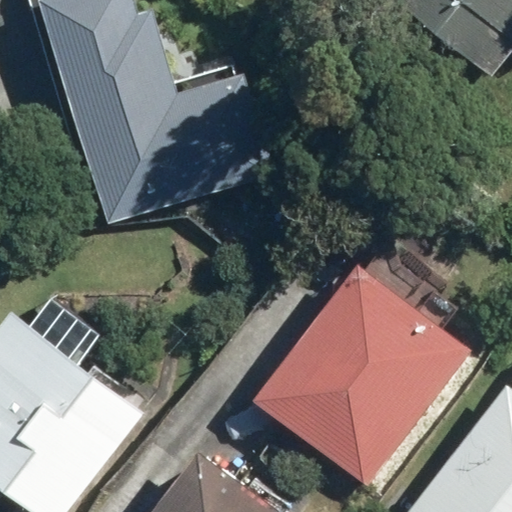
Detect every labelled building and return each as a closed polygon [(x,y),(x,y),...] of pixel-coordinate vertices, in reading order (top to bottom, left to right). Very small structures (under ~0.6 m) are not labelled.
[(126,0),(31,0),(103,223),(272,170),(242,76),(177,96),(147,4),(130,10),(126,0)] [(511,0),(386,0),(489,78),(511,47),(511,0)] [(352,261),(250,401),(369,487),(471,347),(352,261)] [(3,309),(0,312),(0,489),(29,511),(66,511),(149,404),(87,357),(103,336),(49,295),(25,326),(3,309)] [(511,511),(511,390),(501,382),(401,511),(511,511)] [(278,511),(191,448),(143,511),(278,511)]
